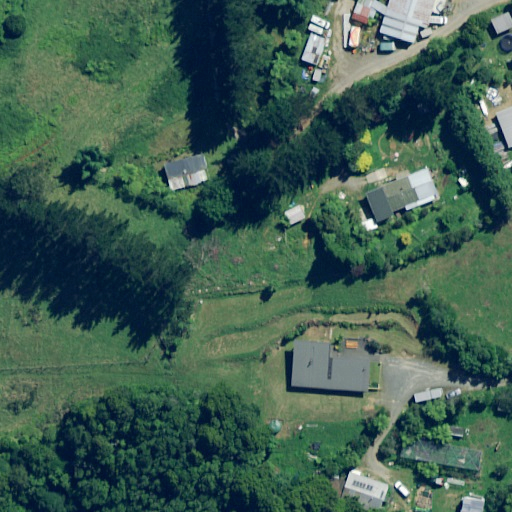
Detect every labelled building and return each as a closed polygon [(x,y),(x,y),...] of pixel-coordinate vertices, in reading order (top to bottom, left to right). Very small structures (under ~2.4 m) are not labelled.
[(343,0),(338,12),(347,16),(354,0),(343,0)] [(374,7),(380,10),(387,13),(380,33),(416,44),(421,26),(428,28),(436,0),(390,0),(389,6),(377,0),(360,0),(352,18),(366,24),(374,7)] [(511,27),(511,14),(511,12),(493,20),(499,34),(511,27)] [(365,28),(351,22),(347,31),(362,37),(365,28)] [(328,39),(313,33),(303,59),(318,65),(328,39)] [(508,138),(499,118),(481,126),(490,146),(508,138)] [(209,181),(202,156),(166,165),(172,190),(209,181)] [(439,197),(427,168),(367,192),(378,221),(394,215),(393,212),(407,207),(408,210),(439,197)] [(307,217),(301,205),(286,212),(292,224),(307,217)] [(333,357),(334,343),(296,340),(293,386),(369,391),(371,359),(333,357)] [(483,451),(405,438),(401,457),(480,470),(483,451)] [(380,511),(390,486),(351,472),(341,499),(375,511),(380,511)]
